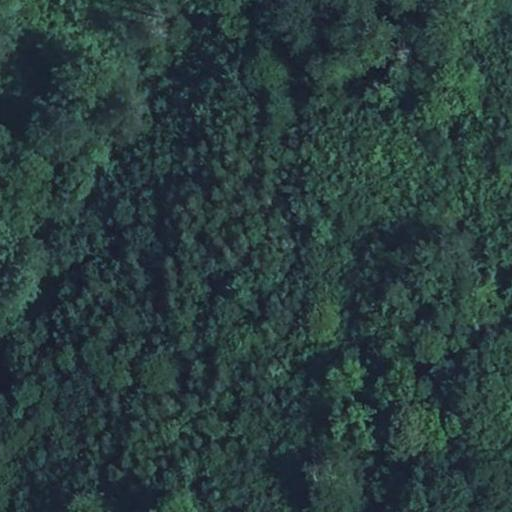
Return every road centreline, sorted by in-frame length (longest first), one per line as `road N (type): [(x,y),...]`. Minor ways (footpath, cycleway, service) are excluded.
road 1 (track): [(511,483),(446,140),(447,0)]
road 2 (track): [(0,132),(107,0)]
